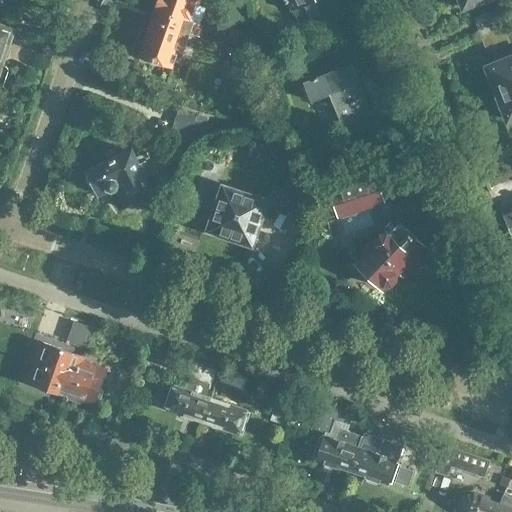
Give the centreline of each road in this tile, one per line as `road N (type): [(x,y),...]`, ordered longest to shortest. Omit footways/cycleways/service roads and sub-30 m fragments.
road 1 (unknown): [(0,258),(511,438)]
road 2 (residential): [(511,374),(490,390),(11,228)]
road 3 (residential): [(511,308),(391,0)]
road 4 (residential): [(11,228),(90,0)]
